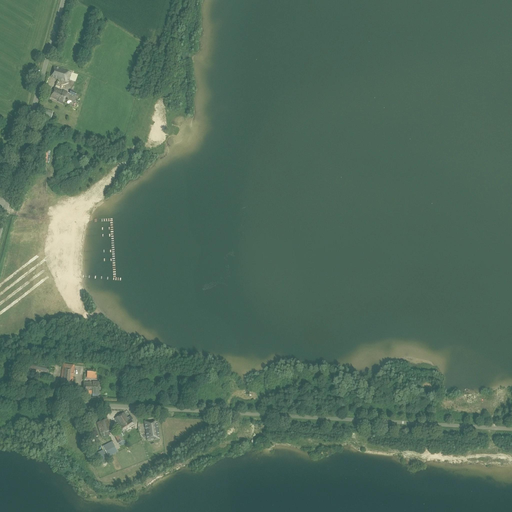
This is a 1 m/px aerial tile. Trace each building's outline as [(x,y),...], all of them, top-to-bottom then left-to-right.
[(66,81),(69,71),(53,67),(50,77),(66,81)] [(63,104),(68,92),(64,90),(63,91),(55,87),(50,97),(58,101),(58,102),(63,104)] [(51,119),(53,112),(45,110),(44,113),(49,115),(48,118),(51,119)] [(44,362),(32,359),(31,363),(27,362),(26,367),(49,372),(50,367),(43,366),(44,362)] [(72,390),(74,370),(62,369),(60,389),(72,390)] [(99,395),(99,382),(93,382),(84,382),(83,393),(92,394),(92,395),(99,395)] [(124,412),(115,418),(120,426),(119,426),(123,432),(134,425),(131,420),(131,421),(128,417),(128,418),(124,412)] [(101,434),(109,431),(106,420),(97,423),(101,434)] [(147,440),(159,439),(157,420),(145,422),(147,440)] [(88,438),(98,436),(97,434),(96,429),(86,431),(87,436),(88,438)] [(118,443),(124,441),(120,433),(115,436),(118,443)] [(103,446),(106,451),(108,457),(117,452),(115,447),(112,442),(103,446)] [(98,462),(107,457),(105,455),(103,450),(97,453),(94,454),(96,459),(98,462)]
